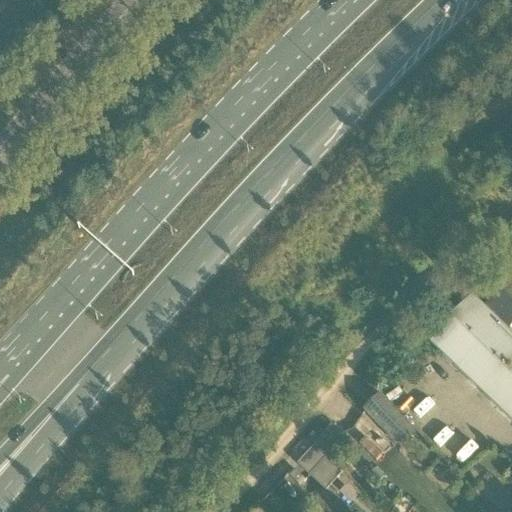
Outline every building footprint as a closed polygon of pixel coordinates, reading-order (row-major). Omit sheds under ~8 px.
[(511,335),(472,297),(428,343),(511,422),(511,335)] [(398,447),(413,432),(378,396),(362,411),(398,447)] [(376,463),(393,446),(362,415),(344,432),(376,463)] [(324,455),(342,435),(331,424),(313,444),(324,455)] [(313,444),(295,464),(323,489),(341,470),(324,455),(313,444)]
